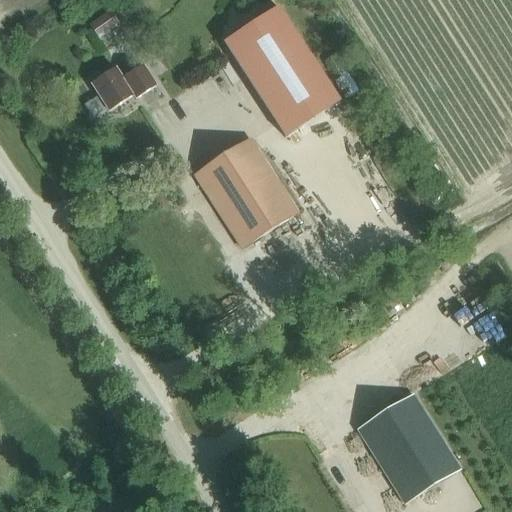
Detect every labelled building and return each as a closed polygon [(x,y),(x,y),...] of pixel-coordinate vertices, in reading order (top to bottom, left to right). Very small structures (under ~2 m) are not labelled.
[(339,104),(277,9),(224,44),(285,139),(339,104)] [(117,71),(92,85),(108,113),(133,99),(135,102),(156,90),(144,69),(123,81),(117,71)] [(242,251),(297,215),(249,142),(194,177),(242,251)] [(212,379),(225,373),(221,363),(208,370),(212,379)] [(357,431),(404,505),(460,470),(413,395),(357,431)] [(352,511),(364,511),(368,509),(349,486),(338,495),(352,511)]
